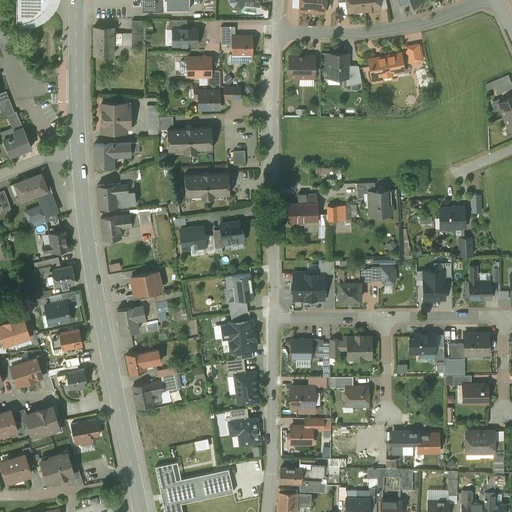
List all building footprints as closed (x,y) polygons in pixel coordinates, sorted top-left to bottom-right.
[(16,0),(16,22),(22,21),(27,20),(31,19),(35,17),(39,14),(43,11),(46,6),(48,2),(49,0),(16,0)] [(189,0),(142,0),(142,9),(189,9),(189,0)] [(299,0),(299,8),(299,12),(312,12),(312,0),(299,0)] [(312,0),(312,12),(325,13),(325,0),(312,0)] [(346,0),(346,1),(347,12),(363,10),(362,0),(346,0)] [(362,0),(363,10),(379,9),(379,8),(378,0),(362,0)] [(385,0),(378,0),(379,8),(388,8),(385,0)] [(347,12),(346,1),(338,2),(339,13),(347,12)] [(187,19),(169,19),(169,29),(173,29),(173,28),(187,28),(187,19)] [(146,20),(132,20),(131,48),(145,48),(146,20)] [(113,26),(94,26),(94,55),(113,55),(113,44),(121,44),(121,33),(115,33),(113,33),(113,26)] [(235,26),(220,26),(220,44),(226,44),(226,46),(232,46),(232,36),(234,36),(235,36),(235,26)] [(187,28),(173,28),(173,29),(173,45),(196,45),(197,28),(187,28)] [(235,36),(234,36),(232,36),(232,46),(232,54),(251,54),(252,36),(235,36)] [(418,43),(405,46),(407,54),(401,56),(403,63),(408,62),(422,60),(418,43)] [(348,53),(328,53),(328,73),(336,73),(339,77),(346,77),(347,77),(348,65),(348,53)] [(401,53),(388,55),(387,55),(385,55),(384,55),(383,56),(369,59),(372,76),(382,74),(383,78),(398,75),(397,71),(404,70),(403,63),(401,56),(401,53)] [(314,56),(289,56),(289,76),(292,79),(297,79),(300,77),(313,77),(314,77),(314,68),(314,56)] [(211,57),(187,57),(187,60),(187,72),(187,75),(191,75),(192,77),(195,77),(196,75),(207,75),(211,75),(211,70),(211,57)] [(187,60),(181,60),(181,62),(179,62),(179,70),(181,70),(181,72),(187,72),(187,60)] [(358,65),(348,65),(347,77),(346,77),(346,86),(362,82),(358,65)] [(219,70),(211,70),(211,75),(207,75),(207,84),(219,84),(219,70)] [(508,74),(491,81),(494,88),(511,81),(508,74)] [(511,83),(511,81),(494,88),(497,94),(511,87),(511,83)] [(240,86),(224,86),(224,93),(229,93),(229,98),(240,98),(240,86)] [(219,90),(198,90),(198,109),(219,108),(219,90)] [(6,91),(0,93),(0,102),(9,99),(6,91)] [(511,96),(500,102),(502,106),(501,108),(504,117),(511,113),(511,96)] [(9,99),(0,102),(0,108),(11,104),(9,99)] [(125,103),(118,102),(102,103),(101,104),(101,109),(102,110),(102,124),(101,125),(101,130),(102,131),(118,131),(125,131),(125,126),(130,126),(130,108),(125,108),(125,103)] [(11,104),(0,108),(3,117),(6,116),(14,112),(11,104)] [(14,112),(6,116),(13,131),(23,127),(16,111),(14,112)] [(173,116),(159,117),(159,123),(159,129),(159,130),(167,129),(173,129),(173,116)] [(23,127),(13,131),(15,135),(3,140),(10,156),(31,147),(23,127)] [(173,129),(167,129),(168,150),(184,150),(184,153),(197,152),(196,149),(212,148),(211,127),(193,128),(193,127),(186,127),(186,128),(173,129)] [(139,142),(130,143),(131,154),(139,154),(139,142)] [(130,143),(94,144),(95,167),(113,167),(113,155),(131,154),(130,143)] [(135,169),(120,174),(121,181),(136,179),(135,169)] [(229,173),(210,173),(203,173),(203,174),(184,175),(185,196),(201,195),(201,198),(214,198),(214,194),(230,194),(229,173)] [(58,212),(44,175),(42,175),(41,175),(29,179),(29,178),(24,180),(24,181),(10,187),(12,194),(18,192),(21,201),(37,195),(40,205),(24,210),(30,226),(46,222),(45,217),(58,212)] [(374,182),(356,183),(357,193),(364,193),(368,193),(368,190),(375,190),(374,182)] [(127,183),(97,185),(99,207),(117,206),(117,205),(135,203),(134,190),(128,191),(127,183)] [(375,190),(368,190),(368,193),(369,206),(370,215),(392,214),(391,204),(388,204),(387,189),(375,190)] [(4,190),(0,191),(0,201),(2,206),(3,208),(10,205),(4,190)] [(306,194),(306,193),(298,193),(298,202),(306,202),(306,194)] [(316,194),(306,194),(306,202),(317,202),(317,195),(316,194)] [(480,194),(470,194),(470,212),(480,212),(480,194)] [(298,202),(287,202),(288,221),(299,220),(299,223),(303,223),(303,220),(318,220),(317,202),(306,202),(298,202)] [(345,205),(327,205),(328,219),(345,218),(345,205)] [(463,206),(439,207),(440,217),(442,219),(442,227),(444,227),(446,229),(452,228),(454,227),(464,226),(463,206)] [(130,210),(130,215),(138,214),(139,226),(151,225),(149,208),(130,210)] [(138,214),(130,215),(132,227),(139,226),(138,214)] [(130,215),(100,218),(103,240),(121,238),(120,228),(132,227),(130,215)] [(239,221),(220,223),(221,229),(222,239),(223,243),(244,240),(243,229),(240,230),(239,221)] [(204,236),(202,226),(180,229),(183,248),(205,245),(204,236)] [(222,239),(221,229),(213,230),(213,234),(214,240),(222,239)] [(65,231),(48,233),(50,244),(42,245),(43,253),(51,252),(69,250),(65,231)] [(213,234),(204,236),(205,245),(206,253),(216,252),(215,247),(214,240),(213,234)] [(471,237),(459,237),(459,255),(471,255),(471,237)] [(223,243),(222,239),(214,240),(215,247),(223,246),(223,243)] [(58,257),(34,262),(35,268),(59,263),(58,257)] [(319,271),(324,271),(324,273),(334,273),(334,258),(319,259),(319,263),(319,271)] [(59,263),(35,268),(35,269),(40,268),(42,278),(47,277),(52,276),(51,269),(60,267),(59,263)] [(307,272),(319,271),(319,263),(307,263),(307,272)] [(60,267),(51,269),(52,276),(47,277),(49,286),(54,285),(54,286),(62,285),(62,288),(68,287),(68,284),(75,282),(72,265),(60,267)] [(392,266),(371,266),(371,267),(372,279),(382,279),(385,282),(392,282),(395,279),(395,268),(392,266)] [(359,267),(339,268),(339,281),(339,282),(339,299),(359,299),(359,281),(359,267)] [(371,267),(359,267),(359,281),(372,281),(372,279),(371,267)] [(135,269),(122,272),(123,278),(131,276),(130,276),(136,275),(135,269)] [(433,270),(423,270),(423,279),(423,298),(444,298),(444,276),(444,270),(439,270),(433,270)] [(136,275),(130,276),(131,276),(131,280),(129,283),(130,288),(133,290),(134,294),(139,293),(144,292),(145,293),(151,292),(152,290),(160,289),(158,279),(159,279),(158,271),(136,275)] [(307,272),(293,272),(293,282),(291,282),(291,288),(293,288),(293,299),(324,299),(324,273),(324,271),(319,271),(307,272)] [(246,299),(254,298),(251,272),(225,276),(225,277),(226,276),(227,286),(234,285),(236,300),(246,299)] [(476,272),(476,281),(491,281),(491,272),(476,272)] [(227,286),(226,276),(225,277),(226,287),(233,286),(235,300),(236,300),(234,285),(227,286)] [(469,281),(469,287),(465,287),(464,297),(469,297),(491,297),(491,281),(476,281),(469,281)] [(235,300),(233,286),(226,287),(222,288),(224,301),(228,301),(235,300)] [(75,291),(61,294),(62,302),(66,301),(68,306),(77,304),(75,291)] [(139,293),(134,294),(126,295),(127,301),(140,299),(141,299),(139,293)] [(141,299),(140,299),(141,305),(143,305),(144,309),(149,307),(150,311),(154,310),(155,315),(158,314),(154,296),(141,299)] [(158,314),(169,312),(168,299),(157,301),(158,314)] [(246,299),(236,300),(235,300),(228,301),(230,313),(231,313),(248,311),(246,299)] [(62,302),(45,305),(47,314),(50,314),(52,323),(70,319),(68,306),(66,301),(62,302)] [(133,306),(117,310),(122,333),(138,330),(136,319),(145,317),(144,309),(143,305),(141,305),(133,307),(133,306)] [(149,307),(144,309),(145,317),(148,330),(158,328),(155,315),(154,310),(150,311),(149,307)] [(232,321),(250,319),(249,310),(248,311),(231,313),(232,321)] [(23,317),(17,319),(16,318),(10,321),(16,340),(29,336),(26,325),(23,317)] [(252,348),(256,347),(252,319),(250,319),(232,321),(227,322),(227,323),(221,324),(223,337),(229,336),(231,349),(231,350),(240,349),(252,348)] [(10,321),(3,323),(3,324),(0,324),(0,334),(3,345),(4,345),(16,340),(10,321)] [(31,323),(26,325),(29,336),(31,342),(37,340),(31,323)] [(223,337),(221,324),(214,325),(216,338),(221,337),(223,350),(231,349),(229,336),(223,337)] [(78,329),(60,333),(61,338),(62,346),(63,349),(81,345),(78,329)] [(488,332),(463,332),(464,342),(464,354),(464,352),(471,352),(471,353),(489,353),(488,332)] [(434,333),(414,333),(414,338),(409,338),(409,351),(434,351),(434,345),(434,333)] [(362,336),(362,334),(355,334),(355,336),(347,336),(347,340),(338,340),(338,348),(347,348),(347,357),(354,357),(354,358),(364,358),(364,357),(370,356),(370,336),(362,336)] [(57,339),(51,340),(53,348),(62,346),(61,338),(57,339)] [(311,338),(291,338),(291,357),(296,357),(311,357),(311,338)] [(323,338),(311,338),(311,357),(323,357),(323,359),(329,359),(329,356),(329,342),(323,342),(323,338)] [(338,338),(330,338),(330,339),(329,339),(329,342),(329,356),(339,356),(338,348),(338,340),(338,338)] [(464,342),(448,342),(449,358),(462,357),(462,354),(464,354),(464,342)] [(444,345),(434,345),(434,351),(434,363),(444,363),(444,345)] [(253,356),(252,348),(240,349),(241,358),(244,358),(253,356)] [(142,351),(126,355),(130,373),(146,370),(146,369),(153,367),(151,360),(144,362),(144,360),(152,358),(155,362),(160,361),(158,349),(142,352),(142,351)] [(42,354),(36,357),(42,373),(48,371),(48,370),(42,354)] [(36,357),(23,361),(30,381),(37,379),(36,378),(43,376),(42,373),(36,357)] [(311,366),(311,357),(296,357),(296,366),(311,366)] [(241,358),(226,360),(228,375),(235,374),(246,372),(244,358),(241,358)] [(11,366),(9,359),(2,362),(8,378),(14,376),(10,366),(11,366)] [(11,366),(10,366),(14,376),(17,385),(23,383),(30,381),(23,361),(11,366)] [(65,367),(48,370),(48,371),(50,376),(56,374),(66,372),(65,367)] [(193,368),(195,378),(204,377),(203,367),(193,368)] [(66,372),(56,374),(58,383),(66,381),(66,384),(69,383),(70,389),(87,385),(87,384),(89,383),(88,377),(86,378),(84,368),(78,369),(66,372)] [(168,368),(157,370),(159,376),(161,376),(169,374),(168,368)] [(246,372),(235,374),(238,392),(239,402),(258,400),(254,371),(246,372)] [(169,374),(161,376),(162,381),(164,391),(175,389),(172,374),(169,374)] [(238,392),(235,374),(228,375),(230,393),(238,392)] [(471,374),(453,374),(453,384),(462,384),(465,384),(465,383),(471,383),(471,374)] [(322,375),(308,375),(308,385),(314,385),(314,386),(330,386),(329,375),(322,375)] [(353,375),(335,375),(335,386),(345,386),(345,385),(353,385),(353,375)] [(162,381),(132,387),(136,407),(162,402),(160,392),(164,391),(162,381)] [(471,383),(465,383),(465,384),(462,384),(462,402),(476,402),(477,403),(484,403),(485,402),(487,402),(487,383),(471,383)] [(308,385),(291,385),(291,406),(291,405),(313,405),(313,406),(314,386),(314,385),(308,385)] [(353,385),(345,385),(345,386),(345,390),(343,392),(343,398),(345,400),(345,401),(352,401),(352,404),(367,404),(367,385),(353,385)] [(291,406),(291,408),(298,408),(298,412),(314,412),(315,412),(318,411),(321,406),(321,405),(321,404),(313,406),(313,405),(291,405),(291,406)] [(44,407),(39,409),(38,408),(37,408),(38,410),(33,411),(26,414),(28,421),(32,434),(39,432),(42,433),(55,429),(56,427),(59,426),(53,405),(45,408),(45,406),(44,406),(44,407)] [(247,407),(229,410),(231,421),(248,419),(247,407)] [(25,408),(18,410),(22,420),(22,423),(28,421),(26,414),(25,408)] [(11,409),(0,412),(0,434),(0,435),(2,432),(6,431),(9,432),(14,430),(15,429),(16,428),(17,428),(15,423),(11,409)] [(323,417),(305,417),(305,425),(312,425),(312,428),(323,428),(323,417)] [(231,421),(230,422),(231,433),(239,432),(241,443),(259,440),(256,418),(248,419),(231,421)] [(96,419),(71,424),(75,443),(91,440),(90,436),(99,434),(96,419)] [(22,420),(15,423),(17,428),(16,428),(19,436),(26,434),(22,423),(22,420)] [(305,425),(290,425),(290,442),(291,442),(291,441),(297,441),(298,442),(312,442),(312,428),(312,425),(305,425)] [(418,430),(391,431),(392,454),(402,453),(402,445),(417,445),(417,433),(418,433),(418,430)] [(475,431),(474,430),(465,430),(465,440),(464,440),(464,443),(465,445),(465,452),(467,452),(467,451),(480,450),(480,451),(493,451),(494,451),(494,440),(493,430),(492,430),(492,431),(475,431)] [(418,433),(417,433),(417,445),(418,451),(439,451),(438,433),(418,433)] [(204,439),(194,441),(196,451),(206,449),(204,439)] [(503,440),(494,440),(494,451),(493,451),(493,456),(504,456),(503,440)] [(30,446),(22,449),(24,455),(25,454),(27,463),(34,460),(30,446)] [(62,452),(49,456),(48,459),(41,461),(47,481),(55,479),(59,478),(59,479),(60,479),(61,478),(65,476),(66,477),(67,477),(66,475),(73,473),(74,473),(71,465),(67,453),(64,454),(62,452)] [(0,462),(0,465),(2,471),(5,481),(7,480),(8,481),(13,479),(15,477),(21,475),(23,476),(28,474),(29,473),(31,473),(27,463),(25,454),(24,455),(0,462)] [(177,462),(172,463),(172,464),(170,464),(174,480),(176,480),(176,482),(228,471),(227,469),(213,472),(181,479),(177,462)] [(180,511),(179,503),(181,503),(180,501),(232,490),(232,492),(233,492),(228,468),(227,469),(228,471),(176,482),(176,480),(174,480),(170,464),(172,464),(172,463),(155,466),(161,494),(163,493),(167,511),(180,511)] [(77,464),(71,465),(74,473),(73,473),(75,478),(81,476),(77,464)] [(339,466),(325,466),(324,475),(321,475),(320,484),(327,484),(339,484),(339,466)] [(302,468),(280,467),(279,482),(300,483),(320,484),(321,475),(310,474),(310,468),(302,468)] [(377,467),(369,467),(368,478),(377,478),(377,467)] [(408,468),(400,468),(399,489),(407,489),(407,481),(408,468)] [(457,470),(448,470),(448,478),(457,478),(457,470)] [(487,482),(480,482),(478,502),(484,502),(484,491),(494,492),(502,492),(504,492),(505,475),(487,474),(487,482)] [(457,478),(448,478),(447,495),(457,495),(457,478)] [(320,484),(300,483),(300,490),(320,491),(320,484)] [(297,488),(279,487),(277,511),(295,511),(296,502),(297,492),(297,488)] [(369,498),(356,498),(356,490),(346,489),(346,497),(345,497),(345,511),(369,511),(369,506),(369,498)] [(471,491),(461,490),(460,502),(471,502),(471,495),(471,491)] [(494,492),(484,491),(484,502),(494,503),(494,496),(494,492)] [(311,493),(297,492),(296,502),(311,503),(311,493)] [(382,499),(380,499),(380,501),(379,511),(401,511),(402,499),(382,499)] [(447,511),(448,501),(427,500),(427,511),(447,511)] [(471,502),(460,502),(460,511),(483,511),(484,502),(478,502),(471,502)] [(494,503),(484,502),(483,511),(504,511),(504,503),(494,503)]
